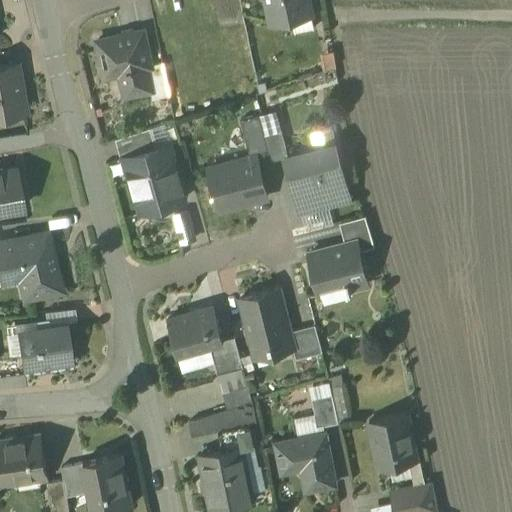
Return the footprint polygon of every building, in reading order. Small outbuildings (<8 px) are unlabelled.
[(308,0),(267,0),(272,23),(293,19),(291,13),(310,9),(308,0)] [(144,30),(97,40),(105,76),(127,71),(132,92),(125,93),(125,95),(151,90),(156,88),(151,65),(144,30)] [(163,62),(151,65),(156,88),(151,90),(153,98),(170,94),(163,62)] [(0,66),(0,114),(24,110),(16,64),(0,66)] [(261,114),(241,119),(249,150),(250,150),(251,157),(252,157),(250,150),(269,145),(261,114)] [(152,127),(116,139),(121,158),(158,148),(152,127)] [(336,143),(285,157),(299,212),(329,204),(324,185),(346,180),(336,143)] [(158,148),(121,158),(125,175),(131,174),(141,211),(185,199),(170,145),(158,148)] [(251,157),(227,163),(229,169),(212,173),(211,167),(208,168),(219,209),(240,203),(240,202),(266,195),(267,196),(268,196),(258,155),(252,157),(251,157)] [(17,166),(0,169),(0,209),(24,206),(17,166)] [(366,216),(340,222),(344,239),(359,235),(362,247),(373,244),(374,247),(375,247),(366,216)] [(47,232),(0,242),(0,270),(17,267),(23,295),(22,295),(22,297),(60,289),(47,232)] [(356,240),(310,253),(321,295),(322,295),(320,287),(345,281),(349,294),(352,293),(350,287),(367,283),(356,240)] [(345,281),(320,287),(322,295),(323,295),(324,302),(349,296),(349,294),(345,281)] [(279,288),(240,298),(254,353),(256,352),(255,346),(269,343),(270,348),(292,343),(294,343),(290,331),(288,323),(286,323),(282,308),(284,308),(279,288)] [(214,305),(168,318),(178,353),(221,341),(224,340),(214,305)] [(66,322),(31,327),(32,330),(17,332),(23,370),(72,363),(66,322)] [(316,324),(290,331),(294,343),(292,343),(296,358),(323,352),(316,324)] [(244,368),(235,337),(224,340),(221,341),(226,357),(214,360),(218,375),(244,368)] [(248,383),(223,391),(227,407),(252,399),(248,383)] [(332,393),(312,398),(318,427),(339,422),(332,393)] [(407,412),(369,420),(379,467),(416,459),(407,412)] [(250,423),(219,430),(223,449),(241,446),(241,448),(254,445),(250,423)] [(326,431),(276,441),(282,471),(309,465),(314,487),(336,483),(326,431)] [(41,434),(23,437),(24,438),(0,441),(0,477),(1,483),(19,480),(19,478),(48,473),(41,434)] [(223,449),(200,454),(200,456),(201,455),(207,480),(202,481),(205,491),(208,490),(212,510),(252,501),(241,448),(241,446),(223,449)] [(121,453),(83,461),(84,461),(88,482),(94,511),(100,511),(132,505),(121,453)] [(84,461),(63,465),(65,477),(66,487),(88,482),(84,461)] [(65,477),(47,481),(52,511),(59,511),(70,510),(66,487),(65,477)] [(416,496),(394,501),(395,511),(431,511),(439,510),(433,480),(413,484),(416,496)]
